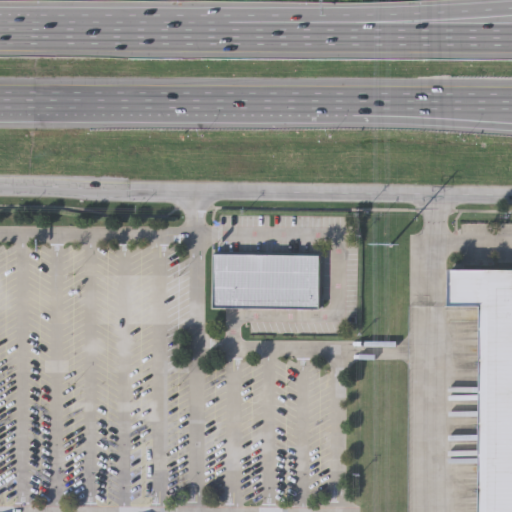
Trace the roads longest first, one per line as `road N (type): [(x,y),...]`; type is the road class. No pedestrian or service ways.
road 1 (secondary): [(22,185),(511,195)]
road 2 (motorway): [(77,103),(406,102)]
road 3 (motorway): [(259,32),(0,29)]
road 4 (motorway): [(511,7),(259,32)]
road 5 (motorway): [(511,36),(259,32)]
